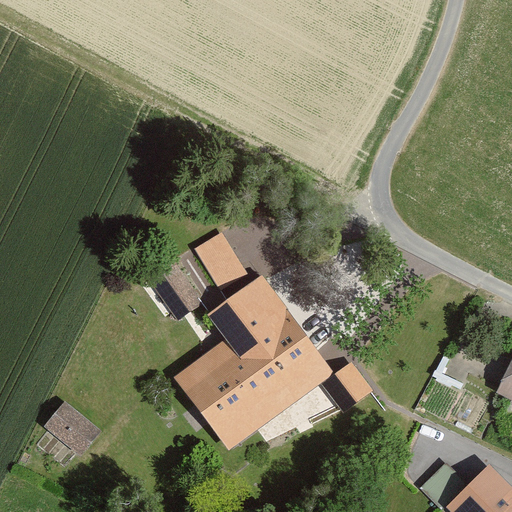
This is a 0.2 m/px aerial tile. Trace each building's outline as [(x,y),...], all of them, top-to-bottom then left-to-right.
[(221,230),(194,248),(221,290),(247,274),(221,230)] [(149,281),(179,320),(190,311),(205,302),(174,260),(161,269),(149,281)] [(201,408),(229,450),(321,382),(335,372),(307,332),(263,273),(228,297),(208,311),(226,338),(174,376),(201,408)] [(502,376),(496,391),(511,399),(511,358),(502,376)] [(321,382),(345,413),(357,401),(374,389),(351,360),(335,372),(321,382)] [(76,453),(98,427),(62,396),(39,422),(76,453)] [(447,505),(454,511),(511,511),(511,483),(491,461),(467,485),(447,505)]
